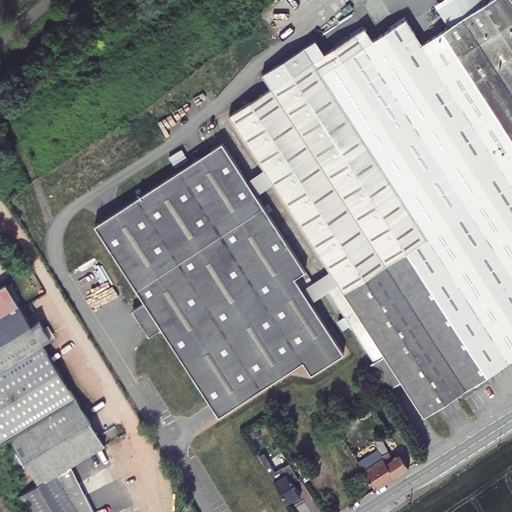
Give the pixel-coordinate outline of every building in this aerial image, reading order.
[(321,283),(372,360),(365,364),(382,389),(398,378),(421,413),(511,355),(511,5),(508,0),(483,0),(417,42),(400,18),(362,43),(353,30),(227,112),(260,165),(268,178),(323,264),(331,277),(321,283)] [(92,221),(140,297),(128,305),(144,331),(157,323),(214,412),(298,358),(307,371),(340,349),(304,294),(296,281),(291,274),(302,267),(252,189),(244,176),(220,139),(92,221)] [(260,165),(244,176),(252,189),(268,178),(260,165)] [(323,264),(296,281),(304,294),(321,283),(331,277),(323,264)] [(94,511),(70,464),(103,445),(43,343),(51,338),(39,319),(31,324),(6,284),(0,287),(0,440),(9,436),(37,483),(21,491),(31,511),(94,511)] [(338,432),(347,427),(342,419),(333,425),(338,432)] [(388,435),(375,443),(381,455),(388,452),(384,444),(391,440),(388,435)] [(363,460),(354,445),(348,448),(375,489),(394,477),(385,462),(383,458),(366,468),(363,460)] [(259,454),(288,501),(301,494),(293,481),(300,477),(290,461),(276,470),(265,450),(259,454)] [(399,453),(385,462),(394,477),(408,468),(399,453)]
